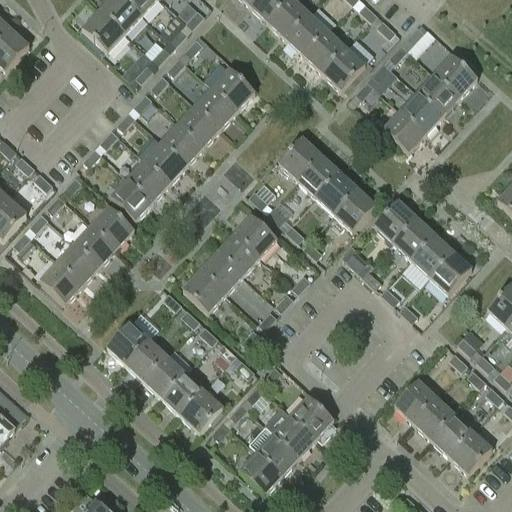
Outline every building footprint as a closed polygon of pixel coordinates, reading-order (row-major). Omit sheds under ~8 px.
[(142,22),(118,0),(115,0),(100,17),(125,40),(142,22)] [(159,3),(155,0),(118,0),(142,22),(159,3)] [(237,0),(250,12),(261,0),(237,0)] [(292,3),(288,0),(261,0),(250,12),(268,29),(292,3)] [(353,0),(340,0),(352,11),(358,5),(353,0)] [(310,20),(292,3),(268,29),(286,46),(310,20)] [(365,11),(359,17),(371,29),(377,23),(365,11)] [(197,16),(185,30),(192,36),(204,23),(197,16)] [(125,40),(100,17),(83,36),(107,60),(125,40)] [(310,20),(286,46),(305,63),(328,37),(310,20)] [(140,45),(148,52),(160,38),(144,24),(129,40),(138,47),(140,45)] [(0,26),(0,46),(10,36),(0,26)] [(377,34),(370,41),(387,57),(400,43),(395,39),(382,28),(377,34)] [(417,33),(405,46),(412,52),(424,39),(417,33)] [(180,34),(168,48),(175,55),(187,41),(180,34)] [(29,53),(10,36),(0,46),(0,73),(5,79),(29,53)] [(328,37),(305,63),(323,79),(346,54),(328,37)] [(191,64),(200,54),(202,52),(196,45),(184,58),(191,64)] [(210,67),(217,59),(210,53),(208,51),(203,56),(201,59),(210,67)] [(400,52),(388,64),(396,71),(407,58),(400,52)] [(163,53),(151,66),(158,72),(170,59),(163,53)] [(365,71),(346,54),(323,79),(341,97),(365,71)] [(452,62),(435,81),(460,104),(473,90),(478,86),(452,62)] [(186,70),(179,64),(167,77),(173,83),(186,70)] [(383,69),(371,82),(379,89),(391,76),(383,69)] [(133,83),(129,88),(137,96),(153,77),(147,71),(135,85),(133,83)] [(229,75),(211,94),(237,117),(254,99),(229,75)] [(435,81),(418,99),(443,122),(456,109),(460,104),(435,81)] [(162,82),(150,95),(156,102),(169,88),(162,82)] [(366,88),(354,101),(362,107),(373,95),(366,88)] [(211,94),(194,112),(220,135),(237,117),(211,94)] [(443,122),(418,99),(401,117),(426,140),(439,127),(443,122)] [(135,124),(135,125),(142,131),(147,125),(140,119),(152,106),(145,100),(129,118),(135,124)] [(194,112),(177,130),(203,154),(220,135),(194,112)] [(426,140),(401,117),(383,135),(409,159),(421,146),(426,140)] [(135,124),(129,118),(116,132),(123,138),(135,125),(135,124)] [(203,154),(177,130),(161,148),(186,172),(203,154)] [(112,137),(100,150),(106,156),(118,143),(112,137)] [(297,186),(321,161),(302,143),(279,168),(297,186)] [(3,146),(0,150),(0,155),(10,165),(16,158),(3,146)] [(186,172),(161,148),(144,166),(169,190),(186,172)] [(95,155),(83,168),(89,174),(101,161),(95,155)] [(339,178),(321,161),(297,186),(316,203),(339,178)] [(21,163),(15,170),(28,182),(34,175),(21,163)] [(169,190),(144,166),(126,185),(153,208),(169,190)] [(339,178),(316,203),(334,220),(357,195),(339,178)] [(40,180),(34,187),(47,198),(53,192),(40,180)] [(75,184),(63,197),(69,203),(81,190),(75,184)] [(153,208),(126,185),(109,203),(135,227),(153,208)] [(511,191),(501,203),(497,207),(511,220),(511,191)] [(357,195),(334,220),(353,237),(376,212),(357,195)] [(255,197),(248,205),(261,217),(268,209),(255,197)] [(58,202),(46,216),(53,222),(65,209),(58,202)] [(27,222),(7,203),(0,210),(0,243),(3,247),(27,222)] [(393,249),(416,224),(398,206),(374,232),(393,249)] [(109,213),(91,231),(117,255),(134,236),(109,213)] [(273,214),(266,222),(279,234),(286,226),(273,214)] [(41,220),(29,233),(36,240),(48,226),(41,220)] [(252,222),(234,241),(259,264),(277,245),(252,222)] [(416,224),(393,249),(411,266),(435,240),(416,224)] [(117,255),(91,231),(79,244),(75,240),(70,246),(100,273),(117,255)] [(291,231),(285,238),(298,250),(305,244),(291,231)] [(24,238),(12,251),(19,258),(17,260),(26,268),(29,263),(27,262),(36,252),(30,247),(31,245),(24,238)] [(435,240),(411,266),(429,283),(453,257),(435,240)] [(259,264),(234,241),(218,259),(242,282),(259,264)] [(74,251),(57,268),(83,291),(100,273),(70,246),(69,247),(74,251)] [(309,248),(303,255),(316,267),(323,260),(309,248)] [(354,255),(343,267),(344,267),(347,270),(353,263),(358,258),(354,255)] [(453,257),(429,283),(448,300),(472,275),(453,257)] [(218,259),(201,277),(226,300),(242,282),(218,259)] [(362,284),(368,278),(372,273),(367,267),(362,272),(356,279),(357,279),(362,284)] [(83,291),(57,268),(40,287),(65,310),(83,291)] [(226,300),(201,277),(183,296),(208,319),(226,300)] [(362,284),(375,296),(381,290),(368,278),(362,284)] [(303,282),(292,295),(298,301),(310,288),(303,282)] [(506,333),(511,326),(511,292),(510,290),(487,315),(506,333)] [(386,294),(380,301),(393,313),(399,306),(386,294)] [(169,299),(162,306),(176,319),(182,312),(169,299)] [(287,300),(275,313),(281,319),(293,306),(287,300)] [(405,311),(399,318),(411,330),(417,323),(405,311)] [(187,316),(180,323),(194,335),(200,329),(187,316)] [(270,318),(258,331),(264,337),(276,324),(270,318)] [(126,370),(149,345),(130,328),(107,353),(126,370)] [(205,333),(199,340),(212,352),(219,345),(205,333)] [(253,337),(241,350),(247,355),(259,343),(253,337)] [(474,367),(481,360),(463,344),(457,351),(474,367)] [(167,362),(149,345),(126,370),(144,387),(167,362)] [(223,350),(217,357),(222,362),(217,367),(225,375),(236,363),(223,350)] [(455,360),(448,366),(461,379),(467,372),(455,360)] [(499,377),(481,360),(474,367),(492,384),(499,377)] [(167,362),(144,387),(162,404),(185,379),(167,362)] [(242,367),(236,374),(248,386),(254,379),(242,367)] [(500,378),(499,377),(492,384),(511,401),(511,400),(511,389),(510,387),(511,384),(511,372),(507,369),(500,378)] [(275,374),(263,387),(269,392),(281,380),(275,374)] [(473,377),(467,383),(479,395),(486,389),(473,377)] [(203,396),(185,379),(162,404),(180,421),(203,396)] [(413,429),(436,404),(417,386),(395,411),(413,429)] [(204,396),(203,396),(180,421),(199,438),(222,414),(212,404),(217,399),(209,390),(204,396)] [(258,392),(245,405),(252,411),(264,398),(258,392)] [(0,394),(0,409),(14,423),(21,414),(3,398),(0,394)] [(491,394),(484,401),(497,413),(504,406),(491,394)] [(309,403),(291,422),(316,446),(318,444),(322,448),(336,433),(332,429),(334,427),(309,403)] [(455,420),(436,404),(413,429),(432,446),(455,420)] [(240,410),(224,427),(231,434),(247,416),(240,410)] [(511,413),(509,410),(502,418),(511,427),(511,413)] [(473,437),(455,420),(432,446),(450,462),(473,437)] [(0,449),(0,450),(13,435),(0,422),(0,449)] [(291,422),(274,440),(299,464),(316,446),(291,422)] [(231,434),(224,427),(212,441),(219,448),(231,434)] [(299,464),(274,440),(265,433),(248,451),(256,459),(257,458),(282,482),(299,464)] [(473,437),(450,462),(469,480),(492,455),(473,437)] [(257,458),(256,459),(240,477),(265,500),(282,482),(257,458)] [(101,511),(95,506),(95,507),(86,499),(73,511),(101,511)] [(416,511),(407,503),(401,510),(403,511),(416,511)]
